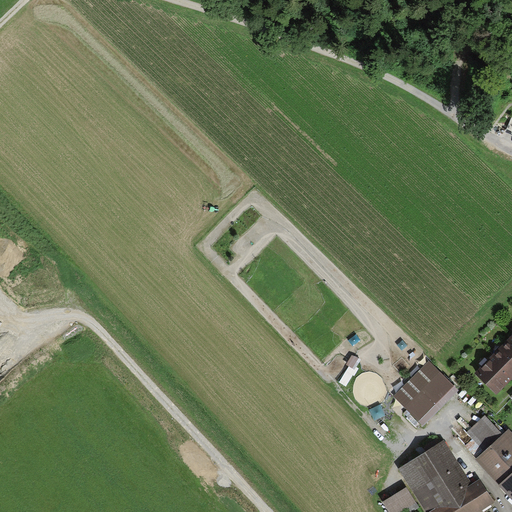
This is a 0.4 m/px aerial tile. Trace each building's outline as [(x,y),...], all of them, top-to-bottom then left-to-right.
[(511,338),(476,375),(496,394),(511,379),(511,380),(511,338)] [(428,362),(392,397),(420,426),(456,391),(428,362)] [(502,433),(484,415),(468,430),(485,449),(475,459),(511,498),(511,433),(507,428),(502,433)] [(444,440),(401,467),(429,511),(481,511),(483,511),(481,508),(493,500),(486,488),(480,479),(472,484),(444,440)] [(407,489),(385,502),(391,511),(400,511),(403,511),(410,511),(418,507),(407,489)]
